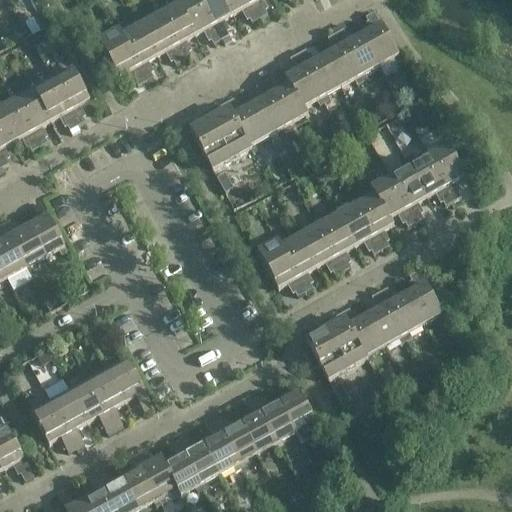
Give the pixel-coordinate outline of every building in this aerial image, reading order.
[(222,43),(197,0),(190,0),(192,2),(178,10),(195,40),(206,34),(214,48),(222,43)] [(233,19),(222,0),(197,0),(222,43),(230,39),(222,25),(233,19)] [(260,22),(247,0),(222,0),(233,19),(245,13),(252,27),(260,22)] [(268,0),(247,0),(260,22),(268,18),(260,4),(268,0)] [(195,40),(178,10),(165,17),(162,13),(157,16),(184,64),(192,60),(184,46),(195,40)] [(399,60),(374,15),(366,20),(373,34),(362,40),(379,71),(393,63),(395,68),(401,65),(398,60),(399,60)] [(184,64),(157,16),(152,18),(154,23),(141,31),(157,61),(169,55),(176,69),(184,64)] [(157,61),(141,31),(127,38),(121,27),(116,30),(146,85),(154,81),(146,67),(157,61)] [(146,85),(116,30),(110,33),(113,37),(98,45),(119,82),(131,76),(138,89),(146,85)] [(379,71),(362,40),(351,46),(344,32),(336,37),(363,86),(368,83),(366,78),(379,71)] [(363,86),(336,37),(328,41),(335,55),(324,61),(341,92),(355,84),(358,89),(363,86)] [(341,92),(324,61),(314,67),(306,53),(298,58),(325,107),(330,104),(328,99),(341,92)] [(325,107),(298,58),(290,62),(298,76),(286,82),(290,89),(291,89),(304,113),(305,112),(317,105),(320,110),(325,107)] [(90,105),(73,74),(59,82),(56,78),(51,81),(78,130),(86,125),(78,111),(90,105)] [(78,130),(51,81),(46,84),(48,88),(34,96),(51,126),(62,120),(70,134),(78,130)] [(304,113),(291,89),(290,89),(280,95),(272,81),(264,86),(291,135),(296,132),(294,127),(308,119),(305,112),(304,113)] [(291,135),(264,86),(256,90),(264,104),(252,110),(269,141),(283,133),(286,138),(291,135)] [(51,126),(34,96),(21,103),(18,99),(13,102),(40,151),(48,146),(40,133),(51,126)] [(40,151),(13,102),(8,105),(10,109),(0,114),(0,122),(13,147),(24,141),(32,155),(40,151)] [(269,141),(252,110),(241,116),(234,103),(226,107),(229,113),(251,154),(253,156),(258,153),(255,149),(269,141)] [(251,154),(229,113),(190,134),(194,141),(187,145),(194,158),(201,154),(213,175),(251,154)] [(13,147),(0,122),(0,167),(2,171),(10,167),(2,153),(13,147)] [(72,138),(80,134),(78,130),(70,134),(72,138)] [(466,181),(449,150),(434,158),(432,154),(427,156),(454,205),(461,201),(454,187),(466,181)] [(454,205),(427,156),(421,159),(424,164),(410,171),(427,202),(438,196),(446,210),(454,205)] [(427,202),(410,171),(397,179),(394,174),(389,177),(416,226),(423,222),(416,208),(427,202)] [(233,192),(225,177),(217,181),(225,196),(233,192)] [(416,226),(389,177),(384,180),(386,185),(371,193),(375,200),(376,199),(389,223),(390,222),(400,217),(408,231),(416,226)] [(394,229),(390,222),(389,223),(376,199),(375,200),(363,207),(360,202),(355,205),(382,254),(390,250),(382,236),(394,229)] [(382,254),(355,205),(350,208),(352,212),(338,220),(355,251),(366,245),(374,258),(382,254)] [(65,251),(41,207),(39,208),(40,208),(32,212),(40,226),(29,232),(46,262),(59,255),(62,259),(67,256),(65,252),(65,251)] [(355,251),(338,220),(324,228),(322,223),(316,226),(343,275),(351,271),(344,257),(355,251)] [(46,262),(29,232),(17,238),(10,224),(2,229),(30,277),(35,274),(32,270),(46,262)] [(343,275),(316,226),(311,229),(314,234),(301,241),(317,272),(328,266),(336,280),(343,275)] [(30,277),(2,229),(0,229),(0,243),(2,247),(0,247),(0,268),(8,283),(22,275),(24,280),(30,277)] [(317,272),(301,241),(287,248),(282,237),(276,241),(306,296),(313,292),(306,278),(317,272)] [(306,296),(276,241),(270,244),(272,248),(258,256),(278,293),(290,287),(298,300),(306,296)] [(0,287),(8,283),(0,268),(0,287)] [(443,319),(418,275),(409,279),(417,293),(406,299),(423,330),(437,323),(439,327),(444,324),(442,320),(443,319)] [(423,330),(406,299),(395,305),(387,292),(379,296),(407,345),(412,342),(409,338),(423,330)] [(407,345),(379,296),(371,301),(379,314),(368,320),(385,351),(399,344),(401,348),(407,345)] [(385,351),(368,320),(357,326),(349,313),(342,317),(345,323),(367,364),(369,366),(374,363),(372,359),(385,351)] [(367,364),(345,323),(306,344),(310,351),(303,355),(310,368),(317,364),(329,385),(367,364)] [(153,410),(129,366),(128,366),(125,362),(120,365),(122,369),(109,377),(126,407),(137,401),(145,415),(152,411),(153,410)] [(126,407),(109,377),(95,384),(92,380),(87,383),(116,435),(124,431),(115,413),(126,407)] [(316,426),(291,381),(290,382),(288,379),(281,383),(290,400),(279,406),(296,437),(309,429),(312,434),(317,431),(315,426),(316,426)] [(116,435),(87,383),(82,386),(84,390),(71,398),(88,428),(99,422),(108,439),(116,435)] [(349,402),(341,387),(333,391),(341,406),(349,402)] [(88,428),(71,398),(57,405),(55,401),(50,404),(77,452),(84,448),(77,434),(88,428)] [(296,437),(279,406),(268,412),(260,399),(252,403),(279,452),(285,449),(282,445),(296,437)] [(279,452),(252,403),(245,407),(252,421),(241,427),(258,458),(272,450),(274,455),(279,452)] [(77,452),(50,404),(44,406),(47,411),(32,419),(49,450),(61,443),(69,457),(77,452)] [(242,473),(215,424),(214,424),(212,420),(205,424),(214,442),(203,448),(220,479),(234,471),(236,476),(242,473)] [(258,458),(241,427),(230,433),(222,420),(215,424),(242,473),(247,470),(244,465),(258,458)] [(24,463),(8,433),(2,422),(0,422),(0,464),(5,474),(16,468),(24,482),(32,477),(31,474),(36,471),(30,460),(24,463)] [(220,479),(203,448),(192,454),(184,441),(176,445),(203,494),(208,491),(206,486),(220,479)] [(203,494),(176,445),(168,449),(176,463),(166,469),(165,469),(178,493),(177,493),(181,500),(195,492),(198,497),(203,494)] [(162,508),(135,459),(134,459),(132,455),(125,460),(134,477),(123,483),(139,511),(143,511),(154,506),(156,511),(162,508)] [(178,493),(165,469),(166,469),(162,462),(150,468),(142,455),(135,459),(162,508),(167,505),(164,500),(177,493),(178,493)] [(139,511),(123,483),(112,489),(105,476),(97,480),(114,511),(139,511)] [(114,511),(97,480),(95,477),(87,481),(91,488),(97,498),(85,504),(89,511),(114,511)] [(89,511),(85,504),(74,510),(67,497),(59,501),(59,500),(58,501),(63,511),(89,511)]
